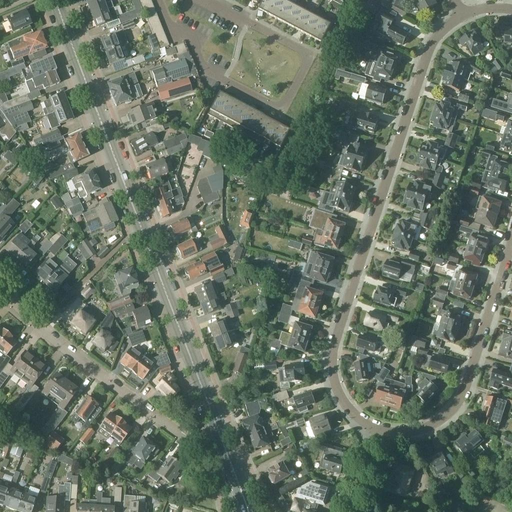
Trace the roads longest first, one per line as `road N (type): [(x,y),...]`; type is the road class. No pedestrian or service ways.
road 1 (secondary): [(233,470),(54,0)]
road 2 (residential): [(459,11),(430,44),(329,358),(335,393),(349,412),(380,429)]
road 3 (residential): [(157,0),(201,65),(281,111),(311,53),(250,21)]
road 4 (residential): [(380,429),(420,435),(456,403),(511,247)]
road 5 (residential): [(175,432),(75,359),(0,290)]
